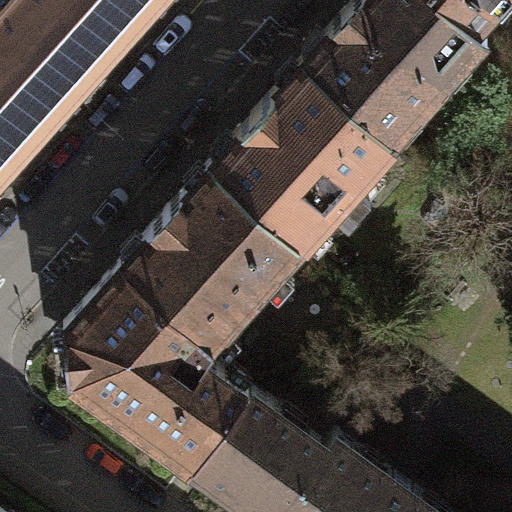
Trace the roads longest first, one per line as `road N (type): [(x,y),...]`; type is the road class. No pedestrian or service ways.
road 1 (residential): [(0,267),(231,0)]
road 2 (residential): [(147,511),(0,404)]
